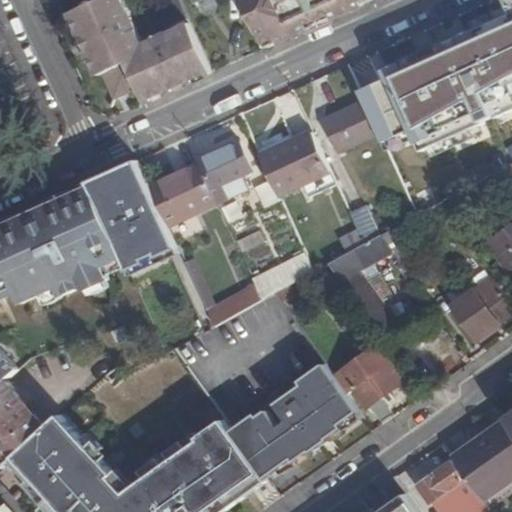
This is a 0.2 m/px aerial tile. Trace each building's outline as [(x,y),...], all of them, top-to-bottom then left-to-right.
[(139,85),(147,104),(215,73),(181,0),(161,0),(128,15),(121,0),(90,0),(70,9),(98,73),(103,71),(114,96),(139,85)] [(246,0),(268,49),(296,37),(294,31),(359,2),(358,0),(246,0)] [(294,31),(296,37),(379,1),(378,0),(358,0),(359,2),(294,31)] [(381,87),(367,59),(349,67),(363,95),(381,87)] [(511,77),(497,84),(506,104),(510,113),(511,111),(511,77)] [(495,109),(506,104),(497,84),(496,83),(449,105),(458,125),(495,109)] [(339,153),(381,135),(366,102),(325,120),(339,153)] [(409,171),(457,150),(438,109),(391,130),(409,171)] [(501,122),(495,109),(458,125),(457,126),(464,139),(501,122)] [(302,184),(331,170),(313,131),(260,154),(272,180),(296,170),(302,184)] [(226,188),(245,180),(244,177),(256,172),(240,139),(225,146),(227,151),(201,163),(220,205),(221,207),(232,202),(231,201),(226,188)] [(465,165),(475,185),(493,175),(498,172),(486,153),(465,165)] [(94,188),(125,258),(132,272),(180,250),(178,247),(169,228),(151,186),(139,162),(118,171),(91,183),(94,188)] [(169,228),(220,205),(201,163),(151,186),(169,228)] [(504,194),(493,175),(475,185),(473,186),(466,189),(478,208),(488,203),(491,208),(498,203),(495,199),(504,194)] [(226,188),(231,201),(251,192),(245,180),(226,188)] [(265,209),(282,202),(273,182),(256,189),(265,209)] [(24,304),(59,288),(63,297),(86,286),(87,290),(112,279),(107,266),(125,258),(94,188),(0,229),(0,287),(2,291),(15,285),(24,304)] [(369,204),(353,211),(364,234),(380,227),(369,204)] [(414,228),(409,221),(384,234),(397,253),(404,262),(416,253),(404,235),(414,228)] [(511,229),(491,244),(511,276),(511,229)] [(244,253),(267,249),(264,232),(241,236),(244,253)] [(360,274),(397,253),(384,234),(366,245),(330,264),(336,273),(374,326),(389,316),(360,274)] [(190,242),(178,247),(180,250),(195,284),(220,273),(208,247),(195,253),(190,242)] [(314,273),(305,253),(254,279),(257,285),(263,301),(277,294),(282,291),(314,273)] [(284,304),(336,273),(330,264),(314,273),(282,291),(277,294),(284,304)] [(477,342),(511,315),(511,294),(499,277),(454,308),(477,342)] [(426,296),(416,283),(406,290),(416,304),(426,296)] [(263,301),(257,285),(208,312),(215,328),(263,301)] [(0,291),(2,291),(0,287),(0,388),(8,381),(19,371),(0,350),(0,291)] [(171,380),(189,368),(176,350),(175,349),(168,353),(155,360),(165,377),(168,376),(171,380)] [(373,349),(335,375),(345,388),(350,396),(355,392),(369,412),(372,410),(383,425),(396,416),(385,400),(407,384),(394,367),(389,371),(373,349)] [(152,381),(144,366),(132,373),(142,388),(152,381)] [(344,426),(362,413),(350,396),(345,388),(335,375),(329,366),(304,384),(306,388),(299,393),(296,389),(236,434),(269,481),(294,463),(296,466),(313,453),(311,450),(320,443),(312,433),(336,415),(344,426)] [(50,428),(8,381),(0,388),(0,456),(8,465),(11,463),(49,429),(50,428)] [(346,428),(344,426),(336,415),(312,433),(320,443),(311,450),(313,453),(315,454),(334,440),(333,438),(346,428)] [(49,429),(11,463),(54,511),(226,511),(269,481),(236,434),(226,421),(135,496),(65,416),(50,428),(49,429)] [(490,510),(511,494),(511,426),(511,425),(508,422),(455,460),(457,462),(476,490),(490,510)] [(435,505),(439,511),(456,511),(453,506),(476,490),(457,462),(420,489),(432,507),(435,505)] [(419,511),(407,495),(383,511),(419,511)]
